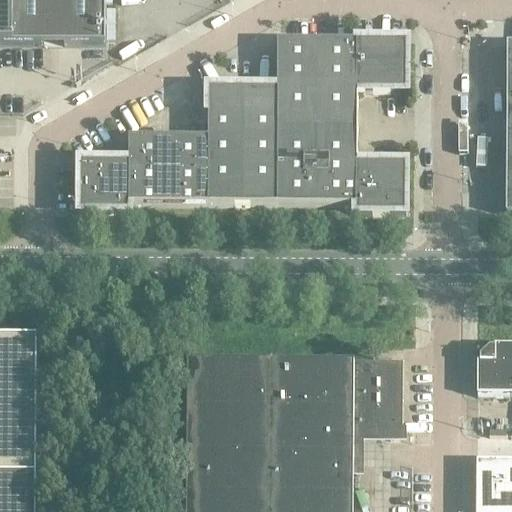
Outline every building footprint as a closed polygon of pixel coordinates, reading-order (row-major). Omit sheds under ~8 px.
[(0,0),(0,47),(44,48),(64,48),(105,48),(105,0),(0,0)] [(406,96),(407,46),(278,46),(278,94),(278,125),(357,126),(357,96),(406,96)] [(277,210),(278,125),(278,94),(209,93),(209,143),(208,209),(277,210)] [(406,218),(406,169),(357,169),(357,126),(278,125),(277,210),(356,210),(356,218),(406,218)] [(208,209),(209,143),(130,142),(130,167),(104,168),(81,167),(80,216),(130,217),(130,209),(208,209)] [(0,485),(37,486),(38,348),(0,347),(0,485)] [(511,349),(495,350),(495,352),(481,352),(480,352),(480,366),(478,366),(478,399),(511,399),(511,349)] [(353,511),(354,437),(402,437),(403,369),(188,367),(187,511),(353,511)] [(511,511),(511,465),(477,466),(476,511),(511,511)]
